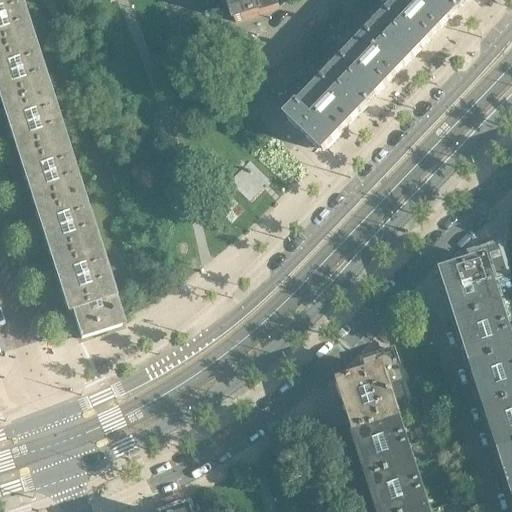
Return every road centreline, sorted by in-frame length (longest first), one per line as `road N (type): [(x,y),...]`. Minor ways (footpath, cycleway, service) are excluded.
road 1 (secondary): [(511,29),(256,299),(150,379),(48,421)]
road 2 (secondary): [(64,473),(151,439),(242,372),(314,312),(511,107)]
road 3 (residential): [(85,511),(247,433),(306,387)]
road 4 (residential): [(497,511),(437,322),(400,289)]
road 5 (residential): [(400,289),(496,190)]
road 6 (residential): [(306,387),(337,438),(363,511)]
road 7 (residential): [(306,387),(400,289)]
